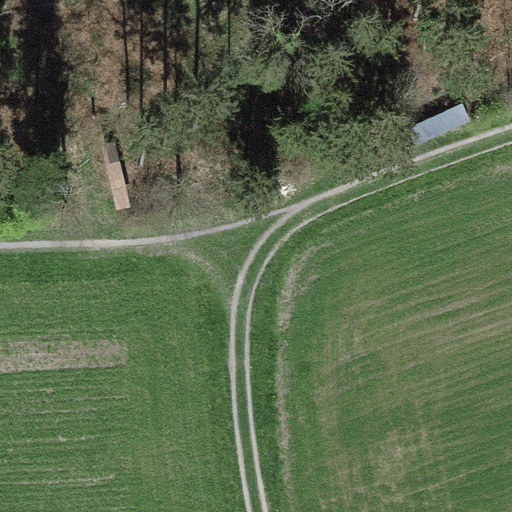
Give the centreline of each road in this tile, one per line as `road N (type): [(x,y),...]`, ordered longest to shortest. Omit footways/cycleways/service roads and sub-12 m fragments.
road 1 (track): [(256,511),(245,282),(291,218)]
road 2 (track): [(511,130),(291,218)]
